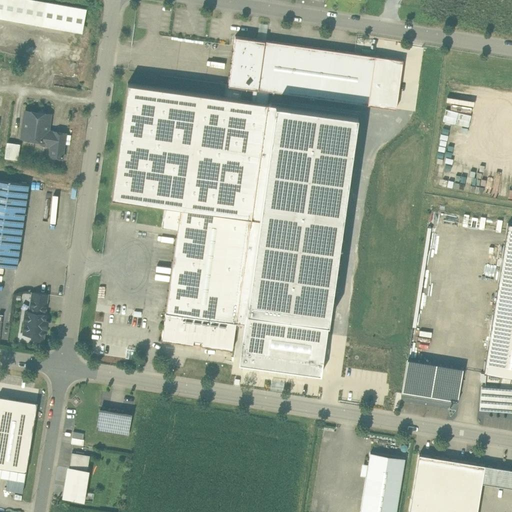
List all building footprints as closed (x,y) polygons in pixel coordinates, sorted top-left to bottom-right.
[(89,10),(32,0),(0,0),(0,19),(84,34),(89,10)] [(403,59),(236,36),(229,84),(396,108),(403,59)] [(267,102),(128,83),(112,197),(165,204),(181,206),(177,229),(166,311),(236,321),(267,102)] [(354,114),(274,103),(239,362),(319,373),(354,114)] [(38,112),(26,110),(22,137),(41,140),(41,143),(52,144),(53,133),(50,132),(48,130),(50,114),(46,113),(44,111),(40,110),(38,112)] [(66,133),(53,131),(53,133),(52,144),(50,155),(63,157),(66,133)] [(20,144),(7,142),(5,157),(18,158),(20,144)] [(399,156),(395,180),(407,182),(411,158),(399,156)] [(29,183),(0,179),(0,264),(17,267),(29,183)] [(181,206),(165,204),(162,227),(177,229),(181,206)] [(504,231),(505,220),(496,219),(495,230),(504,231)] [(511,223),(508,222),(507,227),(485,359),(483,371),(511,376),(511,223)] [(47,294),(33,291),(30,311),(26,310),(24,321),(25,321),(24,332),(33,334),(32,338),(43,339),(45,327),(46,327),(47,320),(46,320),(47,313),(45,313),(47,294)] [(236,321),(166,311),(162,339),(193,343),(193,339),(195,339),(195,343),(199,344),(200,340),(202,340),(201,344),(232,349),(236,321)] [(463,367),(407,358),(402,392),(458,401),(463,367)] [(511,387),(481,385),(480,405),(511,407),(511,387)] [(37,402),(0,396),(0,477),(25,481),(37,402)] [(111,411),(100,409),(97,428),(128,433),(131,414),(119,412),(120,409),(112,408),(111,411)] [(90,455),(72,452),(69,468),(87,471),(90,455)] [(395,511),(405,457),(370,452),(360,511),(395,511)] [(483,464),(420,454),(410,511),(475,511),(480,482),(483,464)] [(511,486),(511,469),(483,464),(480,482),(511,486)] [(87,471),(69,468),(65,497),(82,499),(87,471)]
